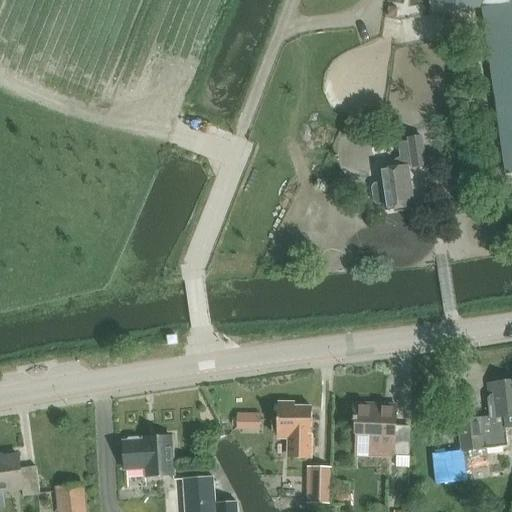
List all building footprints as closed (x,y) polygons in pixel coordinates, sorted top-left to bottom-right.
[(483,6),(481,0),(430,0),(432,15),(483,8),(483,6)] [(511,0),(481,0),(483,6),(483,8),(491,63),(489,63),(505,175),(511,174),(511,0)] [(375,183),(372,188),(374,203),(378,205),(384,204),(385,210),(413,208),(409,167),(411,166),(427,165),(424,139),(409,141),(409,142),(399,143),(400,158),(393,162),(394,168),(381,169),(382,183),(375,183)] [(167,346),(179,344),(178,336),(166,338),(167,346)] [(446,453),(433,454),(436,485),(450,483),(468,481),(465,452),(506,447),(503,418),(511,417),(511,383),(487,387),(490,418),(473,419),(473,421),(458,422),(461,451),(446,453)] [(355,443),(354,457),(392,460),(393,456),(409,457),(411,428),(396,427),(396,405),(355,402),(354,419),(356,419),(355,443)] [(292,458),(311,459),(311,407),(295,407),(295,403),(278,403),(278,421),(272,421),(272,435),(292,435),(292,458)] [(234,409),(233,429),(260,430),(260,410),(234,409)] [(131,440),(129,442),(125,442),(127,470),(147,468),(147,477),(175,475),(172,437),(145,439),(145,441),(141,441),(139,439),(131,440)] [(24,496),(40,494),(37,467),(21,469),(20,454),(0,456),(0,492),(23,490),(24,496)] [(308,468),(308,471),(308,499),(308,505),(332,505),(332,468),(308,468)] [(185,511),(237,511),(237,504),(216,503),(214,478),(184,480),(185,511)] [(86,511),(82,485),(56,489),(58,511),(86,511)]
